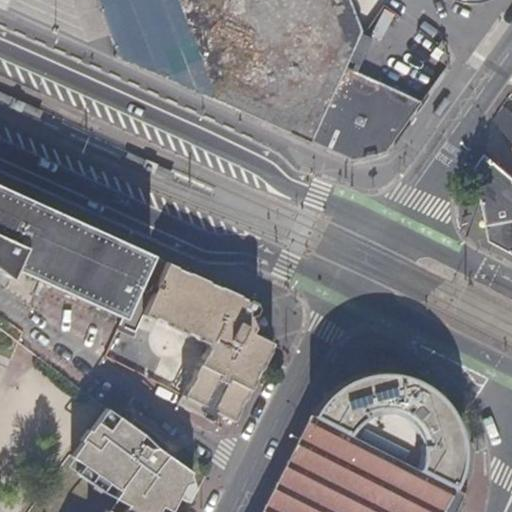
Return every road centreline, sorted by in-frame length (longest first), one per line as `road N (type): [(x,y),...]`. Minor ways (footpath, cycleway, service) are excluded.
road 1 (primary): [(389,229),(0,49)]
road 2 (primary): [(0,148),(206,241),(252,248),(346,292)]
road 3 (residential): [(232,511),(346,292)]
road 4 (residential): [(389,229),(511,53)]
road 5 (primary): [(346,292),(511,368)]
road 6 (primary): [(511,292),(389,229)]
